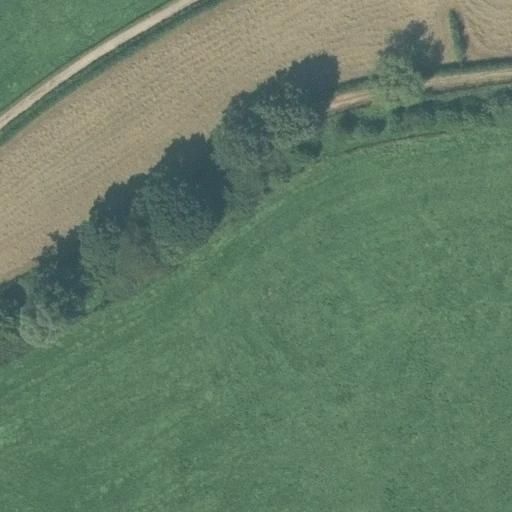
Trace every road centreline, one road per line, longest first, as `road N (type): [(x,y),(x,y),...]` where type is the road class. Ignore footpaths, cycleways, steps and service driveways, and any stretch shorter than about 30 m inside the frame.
road 1 (track): [(0,305),(125,238),(236,152),(320,109),(511,74)]
road 2 (track): [(0,124),(192,0)]
